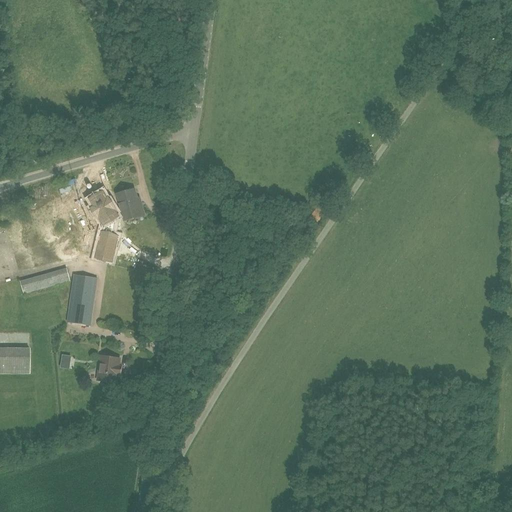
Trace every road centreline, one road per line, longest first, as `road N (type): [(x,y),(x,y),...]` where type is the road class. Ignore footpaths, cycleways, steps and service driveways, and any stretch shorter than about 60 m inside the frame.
road 1 (tertiary): [(141,511),(194,133)]
road 2 (unclassified): [(0,189),(194,133)]
road 3 (tertiary): [(194,133),(211,0)]
